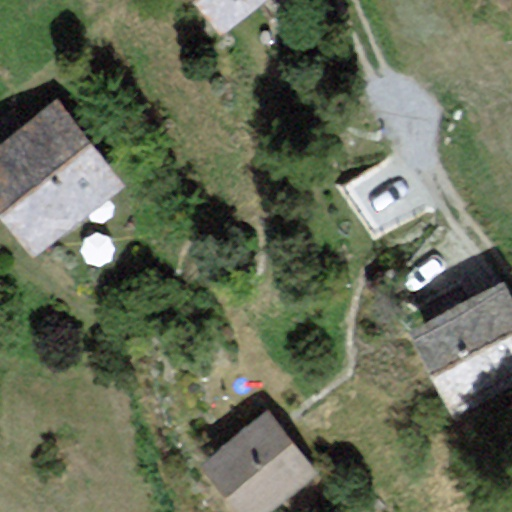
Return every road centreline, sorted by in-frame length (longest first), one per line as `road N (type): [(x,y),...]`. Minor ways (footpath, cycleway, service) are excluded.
road 1 (track): [(371,76),(407,165),(484,251),(511,301)]
road 2 (track): [(371,76),(427,117),(511,207)]
